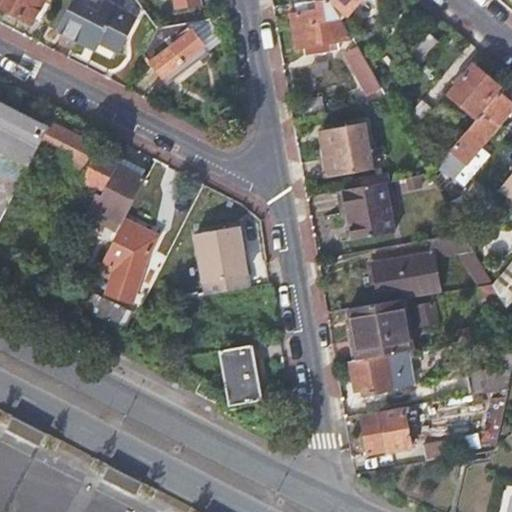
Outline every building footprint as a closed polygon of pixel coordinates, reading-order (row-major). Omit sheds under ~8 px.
[(45,0),(0,0),(0,5),(34,23),(45,0)] [(107,0),(74,0),(59,30),(87,44),(91,37),(117,50),(134,16),(107,2),(107,0)] [(174,0),(176,9),(201,5),(200,0),(174,0)] [(315,0),(317,9),(309,10),(291,14),(293,26),(339,17),(330,0),(315,0)] [(330,0),(339,17),(342,21),(359,0),(370,0),(374,3),(377,0),(330,0)] [(209,46),(221,40),(209,16),(197,22),(209,46)] [(351,38),(342,21),(339,17),(293,26),(296,48),(303,47),(305,54),(330,49),(329,42),(351,38)] [(208,52),(186,23),(157,28),(144,53),(168,84),(208,52)] [(410,54),(421,63),(438,43),(427,34),(410,54)] [(368,96),(381,89),(359,51),(348,59),(350,63),(347,65),(352,74),(355,72),(368,96)] [(314,76),(329,73),(327,62),(312,65),(314,76)] [(475,117),(499,87),(473,65),(448,94),(475,117)] [(511,105),(511,104),(498,92),(465,131),(481,144),(511,105)] [(419,128),(435,108),(422,97),(406,118),(419,128)] [(300,116),(325,114),(323,98),(298,101),(300,116)] [(0,221),(48,127),(0,102),(0,221)] [(104,190),(118,163),(117,163),(96,152),(98,147),(52,123),(42,143),(68,156),(62,168),(99,188),(100,188),(104,190)] [(329,177),(373,169),(365,123),(321,131),(329,177)] [(123,157),(120,164),(143,176),(147,169),(123,157)] [(501,184),(511,169),(511,161),(506,157),(491,176),(501,184)] [(86,215),(118,232),(124,220),(147,178),(143,176),(120,164),(119,163),(118,163),(104,190),(100,188),(86,215)] [(471,199),(451,164),(435,173),(455,208),(471,199)] [(511,174),(500,189),(511,199),(511,174)] [(395,203),(391,181),(344,190),(353,239),(395,231),(390,204),(395,203)] [(124,220),(118,232),(101,265),(113,272),(106,297),(131,305),(147,259),(158,237),(124,220)] [(204,250),(211,293),(246,287),(245,279),(225,282),(224,278),(246,274),(237,226),(196,234),(199,251),(204,250)] [(380,304),(403,300),(480,286),(492,284),(463,232),(429,239),(431,252),(372,263),(380,304)] [(492,277),(502,273),(485,241),(475,246),(492,277)] [(511,259),(502,273),(492,284),(504,305),(511,295),(511,259)] [(480,286),(505,334),(511,332),(511,318),(504,305),(492,284),(480,286)] [(153,303),(169,301),(166,288),(151,290),(153,303)] [(136,317),(87,292),(79,307),(129,332),(136,317)] [(349,310),(359,360),(408,351),(413,350),(403,300),(380,304),(375,305),(349,310)] [(418,325),(438,321),(435,305),(415,309),(418,325)] [(457,332),(459,342),(482,338),(480,328),(457,332)] [(511,332),(505,334),(497,335),(499,368),(467,375),(470,395),(492,391),(507,389),(507,388),(511,366),(511,332)] [(260,400),(251,346),(219,351),(229,405),(260,400)] [(414,385),(408,351),(359,360),(351,362),(356,391),(362,390),(363,395),(414,385)] [(492,391),(480,451),(494,449),(503,406),(507,389),(492,391)] [(463,416),(477,413),(474,398),(459,401),(463,416)] [(410,448),(403,408),(379,412),(379,415),(361,418),(367,454),(386,451),(386,453),(410,448)] [(421,448),(423,461),(447,457),(444,444),(421,448)]
